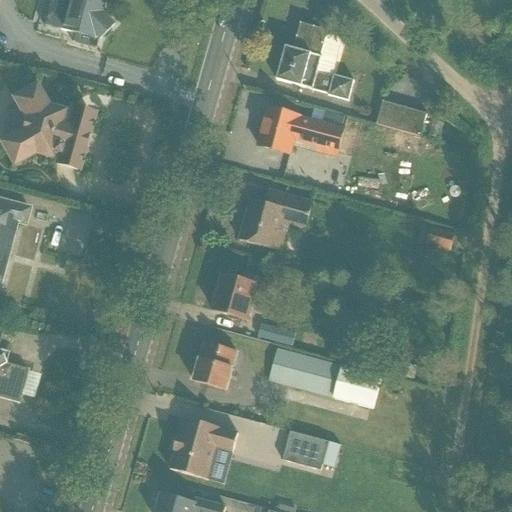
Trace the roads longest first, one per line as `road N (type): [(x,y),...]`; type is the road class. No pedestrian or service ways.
road 1 (primary): [(90,511),(233,0)]
road 2 (track): [(500,129),(451,511)]
road 3 (unclassified): [(365,0),(500,129)]
